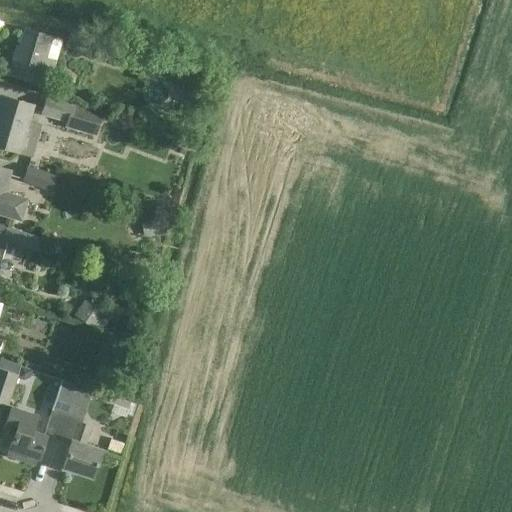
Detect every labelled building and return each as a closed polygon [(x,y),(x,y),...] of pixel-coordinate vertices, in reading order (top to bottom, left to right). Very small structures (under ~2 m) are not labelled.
[(53,38),(23,29),(17,46),(19,46),(16,54),(14,53),(7,74),(49,87),(57,61),(47,58),(53,38)] [(102,38),(70,29),(65,46),(96,55),(97,52),(126,60),(129,48),(101,40),(102,38)] [(145,46),(135,44),(132,55),(142,57),(145,46)] [(199,94),(187,90),(183,104),(196,107),(199,94)] [(31,105),(1,96),(0,99),(0,146),(30,155),(39,126),(26,122),(31,105)] [(102,113),(45,96),(40,114),(66,122),(64,126),(95,135),(102,113)] [(189,144),(177,139),(175,147),(187,151),(189,144)] [(55,177),(27,167),(22,182),(51,191),(55,177)] [(0,168),(0,212),(18,218),(23,200),(1,193),(8,170),(0,168)] [(143,221),(146,237),(162,234),(159,218),(143,221)] [(0,260),(5,241),(36,250),(40,239),(12,229),(6,228),(2,239),(0,238),(0,260)] [(105,314),(83,299),(73,315),(95,329),(105,314)] [(127,359),(104,353),(96,383),(118,389),(127,359)] [(0,403),(6,405),(16,377),(20,365),(1,359),(0,360),(0,403)] [(20,365),(16,377),(23,379),(29,376),(31,369),(20,365)] [(51,414),(62,418),(73,383),(62,380),(51,414)] [(73,383),(62,418),(76,423),(62,467),(91,477),(100,451),(85,446),(91,428),(80,424),(89,399),(73,393),(76,385),(73,383)] [(37,416),(10,407),(0,437),(11,441),(6,455),(20,460),(22,454),(37,459),(44,437),(32,433),(37,416)] [(110,439),(106,450),(121,455),(124,443),(110,439)]
